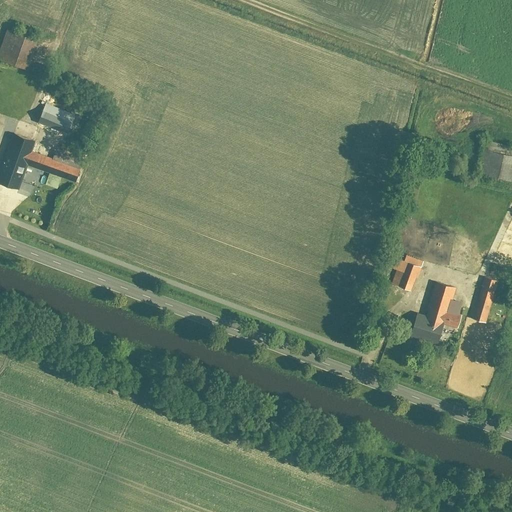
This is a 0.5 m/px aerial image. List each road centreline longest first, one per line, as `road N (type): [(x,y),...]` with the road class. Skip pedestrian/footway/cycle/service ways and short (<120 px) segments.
road 1 (tertiary): [(511,434),(0,239)]
road 2 (track): [(511,99),(239,0)]
